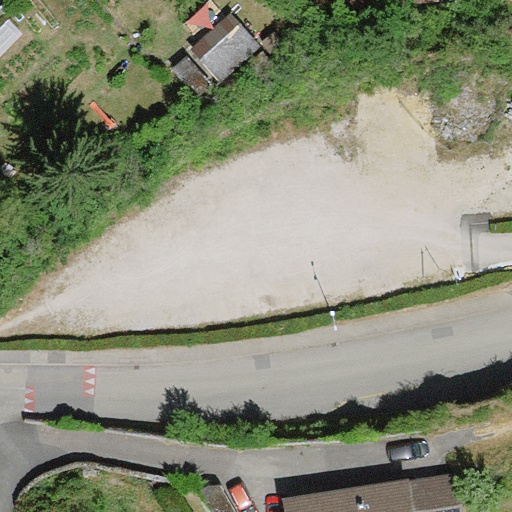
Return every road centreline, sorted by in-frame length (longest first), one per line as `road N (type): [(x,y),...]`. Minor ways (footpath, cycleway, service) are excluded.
road 1 (residential): [(511,334),(294,384),(0,387)]
road 2 (residential): [(0,438),(218,470)]
